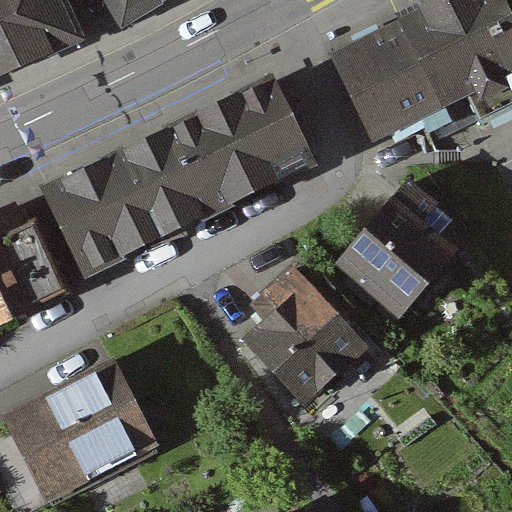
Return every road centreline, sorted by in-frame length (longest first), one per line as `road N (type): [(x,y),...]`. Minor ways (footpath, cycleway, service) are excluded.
road 1 (residential): [(0,372),(314,205),(341,165),(339,127)]
road 2 (secondary): [(271,5),(0,138)]
road 3 (residential): [(271,5),(339,127)]
